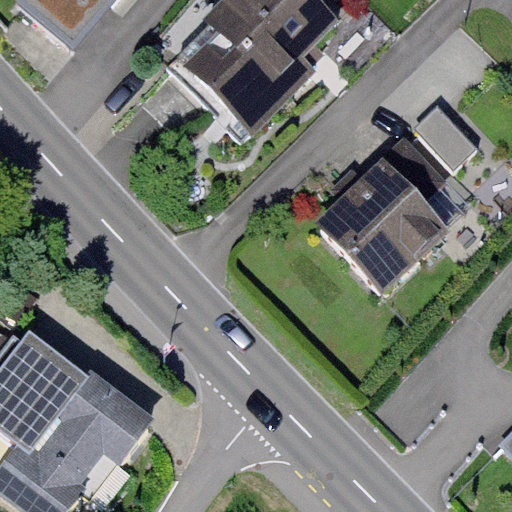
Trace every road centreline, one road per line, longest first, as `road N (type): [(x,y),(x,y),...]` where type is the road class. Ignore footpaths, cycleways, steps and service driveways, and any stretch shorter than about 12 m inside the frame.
road 1 (tertiary): [(271,392),(0,104)]
road 2 (tertiary): [(387,511),(271,392)]
road 3 (residential): [(271,392),(180,511)]
